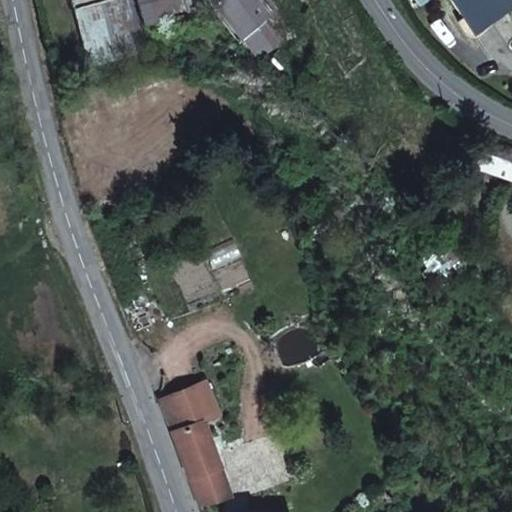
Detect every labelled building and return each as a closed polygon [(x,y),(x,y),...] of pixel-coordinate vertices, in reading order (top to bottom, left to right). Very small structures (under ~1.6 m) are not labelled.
[(257,62),(283,42),(265,19),(272,13),(262,0),(224,0),(215,8),(257,62)] [(453,0),(472,30),(511,5),(511,4),(509,0),(453,0)] [(203,375),(155,393),(167,424),(181,462),(184,472),(216,461),(199,413),(215,408),(203,375)] [(296,466),(330,451),(295,391),(262,410),(296,466)] [(225,489),(216,461),(184,472),(195,500),(225,489)] [(285,511),(285,509),(265,510),(265,503),(251,503),(252,511),(250,511),(285,511)]
